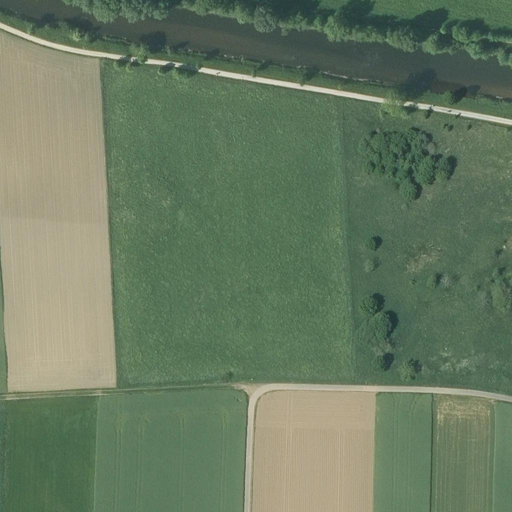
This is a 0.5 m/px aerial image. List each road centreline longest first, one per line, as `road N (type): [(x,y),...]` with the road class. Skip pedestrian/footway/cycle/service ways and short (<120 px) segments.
road 1 (track): [(0,28),(79,55),(511,127)]
road 2 (track): [(511,401),(256,386),(246,511)]
road 3 (track): [(0,399),(256,386)]
